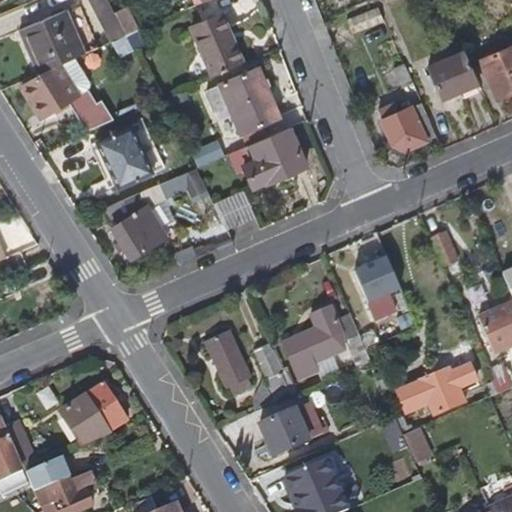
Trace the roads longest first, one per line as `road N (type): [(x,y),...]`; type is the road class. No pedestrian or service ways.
road 1 (residential): [(371,204),(117,321)]
road 2 (residential): [(117,321),(239,511)]
road 3 (residential): [(287,0),(371,204)]
road 4 (residential): [(0,135),(117,321)]
road 5 (residential): [(511,144),(371,204)]
road 6 (residential): [(0,372),(117,321)]
